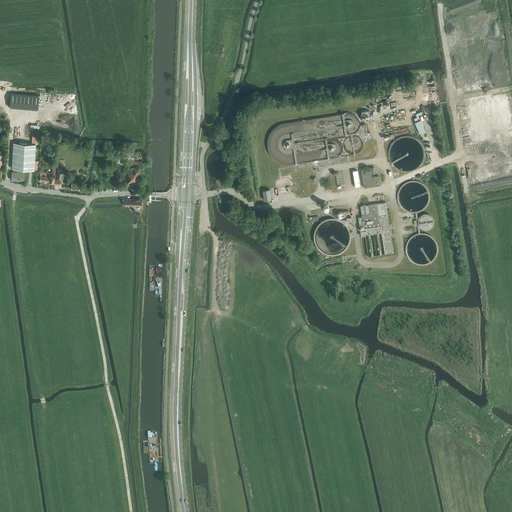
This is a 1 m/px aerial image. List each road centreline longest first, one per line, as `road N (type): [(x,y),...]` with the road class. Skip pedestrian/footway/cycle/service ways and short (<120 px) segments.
road 1 (track): [(131,511),(76,219),(88,196)]
road 2 (unclassified): [(188,194),(204,193),(203,150),(237,82),(257,0)]
road 3 (primary): [(182,341),(186,511)]
road 4 (unclassified): [(0,182),(68,195),(145,194)]
